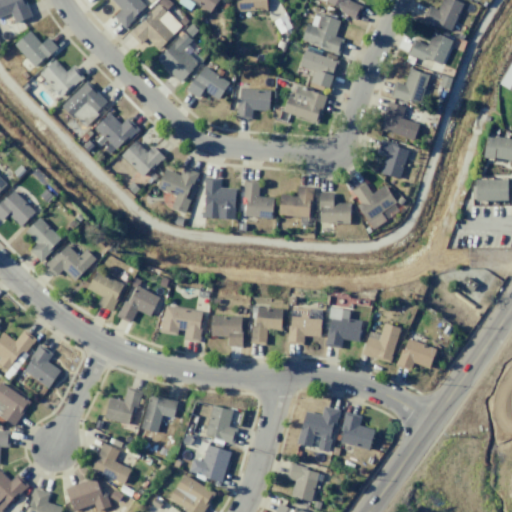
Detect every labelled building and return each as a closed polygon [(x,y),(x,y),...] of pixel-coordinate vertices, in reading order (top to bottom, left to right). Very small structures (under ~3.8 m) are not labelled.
[(0,0),(23,0),(30,16),(13,23),(9,13),(0,16),(0,0)] [(139,0),(145,6),(135,14),(137,16),(124,28),(114,16),(121,9),(112,0),(139,0)] [(158,0),(168,0),(171,3),(166,10),(157,2),(158,0)] [(216,0),(208,12),(191,0),(216,0)] [(266,0),(266,10),(236,11),(235,0),(266,0)] [(347,0),(362,7),(355,20),(339,12),(340,9),(322,0),(347,0)] [(440,0),(455,0),(463,4),(450,32),(421,19),(428,5),(436,9),(440,0)] [(157,2),(180,25),(157,49),(146,37),(139,44),(127,32),(157,2)] [(319,14),(339,21),(334,37),(343,40),(338,54),(321,49),(321,46),(301,39),(306,23),(315,27),(319,14)] [(183,16),(188,21),(183,25),(178,20),(183,16)] [(190,23),(197,29),(191,36),(184,30),(190,23)] [(47,36),(58,47),(44,61),(41,58),(33,66),(13,45),(28,31),(39,43),(47,36)] [(183,31),(192,40),(187,45),(192,49),(188,54),(197,62),(178,81),(156,59),(183,31)] [(432,32),(452,41),(441,67),(406,52),(413,38),(426,44),(432,32)] [(303,49),(337,61),(328,88),(309,82),(313,71),(298,65),(303,49)] [(511,59),(511,80),(507,89),(498,83),(511,59)] [(72,65),(83,78),(60,99),(38,74),(54,60),(65,72),(72,65)] [(203,65),(229,83),(219,97),(214,98),(202,89),(197,97),(186,89),(203,65)] [(409,67),(430,74),(419,106),(389,96),(394,80),(403,84),(409,67)] [(86,81),(106,102),(96,111),(99,114),(82,130),(60,106),(86,81)] [(296,86),(326,96),(316,124),(281,112),(287,95),(292,97),(296,86)] [(269,89),(268,110),(251,109),(250,118),(234,118),(236,87),(269,89)] [(387,101),(404,107),(400,119),(418,125),(413,141),(378,129),(387,101)] [(127,117),(138,129),(117,150),(94,127),(108,112),(120,124),(127,117)] [(486,136),(496,138),(497,136),(511,139),(511,160),(493,157),(493,159),(483,157),(486,136)] [(380,139),(408,148),(398,179),(379,172),(384,157),(375,154),(380,139)] [(151,145),(164,157),(152,169),(150,167),(141,176),(119,155),(134,140),(146,151),(151,145)] [(183,167),(197,173),(186,197),(191,199),(184,214),(169,207),(174,196),(156,188),(164,169),(179,176),(183,167)] [(203,176),(220,178),(220,187),(236,188),(234,220),(200,217),(203,176)] [(475,179),(507,179),(507,200),(475,201),(475,179)] [(243,180),(259,182),(258,196),(274,198),(272,220),(240,217),(243,180)] [(382,185),(395,202),(379,213),(383,221),(372,229),(355,205),(358,203),(349,190),(362,181),(371,193),(382,185)] [(297,186),(312,187),(309,217),(278,214),(280,194),(296,195),(297,186)] [(13,190),(35,212),(19,227),(6,215),(0,221),(0,200),(3,197),(4,198),(13,190)] [(318,192),(332,193),(332,202),(350,203),(349,224),(317,223),(318,192)] [(38,217),(60,238),(51,247),(52,249),(40,261),(28,250),(35,243),(24,232),(38,217)] [(84,249),(94,259),(74,280),(61,268),(55,275),(44,264),(65,243),(78,255),(84,249)] [(95,269),(122,284),(116,295),(119,297),(111,311),(96,303),(100,296),(85,287),(95,269)] [(459,284),(471,291),(476,283),(464,276),(459,284)] [(133,277),(139,281),(136,286),(158,298),(148,317),(135,311),(129,323),(115,316),(125,296),(129,298),(134,287),(129,285),(133,277)] [(165,304),(200,311),(198,324),(201,325),(198,342),(182,339),(183,330),(177,329),(176,335),(158,332),(161,316),(163,316),(165,304)] [(329,306),(349,309),(347,318),(361,321),(357,342),(341,339),(340,348),(323,346),(329,306)] [(281,309),(280,331),(265,330),(264,344),(248,343),(250,323),(255,324),(256,307),(281,309)] [(292,307),(321,309),(319,336),(303,335),(302,345),(285,343),(287,321),(290,321),(292,307)] [(240,316),(240,329),(241,329),(241,346),(227,345),(227,336),(209,336),(210,315),(240,316)] [(382,322),(400,328),(388,362),(360,353),(368,330),(379,334),(382,322)] [(23,329),(35,339),(9,372),(0,364),(0,334),(2,332),(14,341),(23,329)] [(407,338),(435,349),(427,369),(412,363),(409,371),(394,365),(400,348),(403,349),(407,338)] [(38,344),(51,353),(45,362),(59,371),(47,387),(22,370),(29,361),(27,359),(38,344)] [(0,382),(29,402),(13,425),(0,416),(0,412),(5,406),(0,402),(0,382)] [(126,386),(142,390),(137,408),(131,406),(126,424),(103,417),(108,396),(122,400),(126,386)] [(149,393),(176,401),(171,419),(160,415),(155,432),(139,428),(149,393)] [(212,405),(232,410),(227,426),(236,429),(232,445),(212,439),(213,436),(203,434),(212,405)] [(323,406),(339,410),(327,452),(316,449),(319,437),(312,435),(309,447),(295,443),(304,410),(320,415),(323,406)] [(344,412),(360,416),(357,425),(373,430),(368,450),(338,442),(342,430),(339,429),(344,412)] [(0,430),(9,431),(8,447),(0,446),(0,430)] [(101,442),(118,450),(113,461),(129,469),(121,485),(88,469),(101,442)] [(206,444),(229,451),(220,482),(187,472),(191,458),(201,461),(206,444)] [(289,462),(307,467),(306,469),(317,472),(310,501),(289,496),(294,480),(285,478),(289,462)] [(15,474),(27,485),(0,511),(0,471),(9,480),(15,474)] [(183,473),(214,493),(201,511),(188,511),(167,498),(183,473)] [(103,491),(109,506),(95,511),(92,503),(73,510),(64,488),(94,477),(99,493),(103,491)] [(32,488),(49,493),(45,502),(61,507),(59,511),(26,511),(29,506),(27,505),(32,488)] [(112,489),(121,494),(116,502),(107,496),(112,489)] [(294,507),(303,511),(273,511),(278,503),(293,510),(294,507)]
